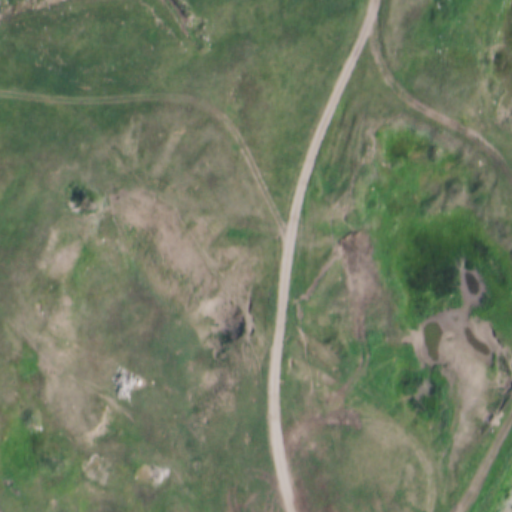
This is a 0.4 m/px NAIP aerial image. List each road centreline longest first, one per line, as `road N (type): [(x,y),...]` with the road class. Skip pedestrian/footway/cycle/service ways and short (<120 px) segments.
road 1 (track): [(371,0),(372,55),(399,89),(486,141),(511,172),(484,455),(457,511)]
road 2 (track): [(369,511),(248,314),(94,130),(58,98),(0,86)]
